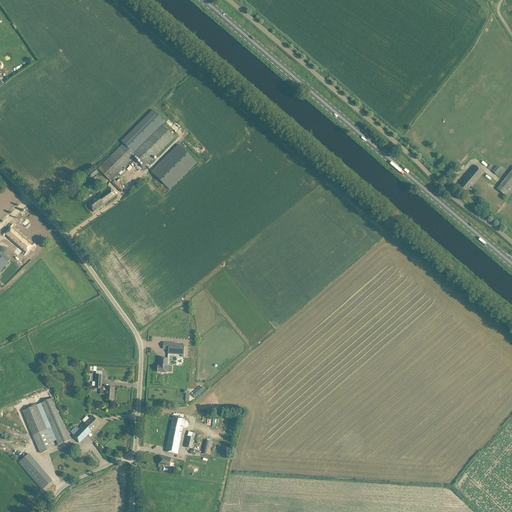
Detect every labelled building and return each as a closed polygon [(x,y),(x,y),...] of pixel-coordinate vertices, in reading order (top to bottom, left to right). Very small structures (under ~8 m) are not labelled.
[(136,156),(146,166),(175,137),(162,124),(165,122),(153,111),(122,142),(124,143),(98,169),(111,182),(136,156)] [(178,145),(151,171),(169,190),(196,163),(178,145)] [(471,187),(475,183),(484,173),(476,166),(464,180),(465,181),(460,187),(465,192),(470,186),(471,187)] [(501,170),(497,167),(493,172),(497,176),(501,170)] [(96,175),(98,173),(95,168),(87,175),(91,181),(97,177),(96,175)] [(509,197),(511,193),(511,169),(498,189),(509,197)] [(122,190),(124,188),(116,180),(114,182),(122,190)] [(92,201),(88,204),(94,212),(98,209),(113,198),(116,196),(109,187),(92,201)] [(32,245),(12,228),(6,236),(26,253),(32,245)] [(177,343),(168,343),(168,354),(184,355),(184,346),(177,345),(177,343)] [(167,373),(167,372),(168,372),(168,366),(167,366),(168,358),(160,358),(159,366),(158,366),(157,372),(167,373)] [(92,382),(92,386),(94,386),(94,390),(96,390),(96,388),(100,388),(101,388),(101,387),(101,382),(102,375),(98,375),(96,375),(95,375),(95,382),(92,382)] [(100,388),(100,395),(106,395),(105,399),(109,400),(114,400),(115,388),(110,388),(106,387),(101,387),(101,388),(100,388)] [(41,403),(58,445),(71,439),(53,398),(41,403)] [(40,453),(49,450),(56,447),(37,405),(23,411),(32,432),(38,449),(40,453)] [(100,424),(96,421),(92,416),(89,418),(87,416),(82,420),(85,423),(79,429),(76,426),(71,432),(74,435),(73,436),(80,443),(85,438),(100,424)] [(177,454),(183,424),(184,419),(173,416),(166,452),(177,454)] [(192,449),(196,433),(188,431),(185,447),(192,449)] [(213,445),(214,442),(206,440),(202,453),(211,455),(213,445)] [(42,489),(52,481),(36,462),(29,454),(19,463),(26,471),(42,489)] [(166,458),(165,458),(160,457),(159,464),(170,467),(171,458),(166,457),(166,458)]
